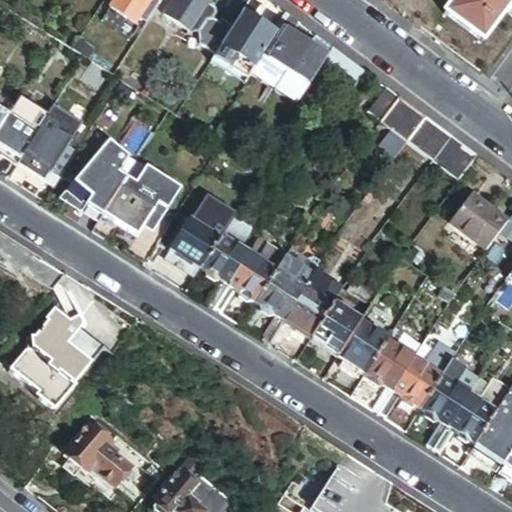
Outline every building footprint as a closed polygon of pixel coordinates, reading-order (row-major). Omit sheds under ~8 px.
[(120,0),(111,15),(134,30),(153,0),(120,0)] [(212,13),(208,10),(213,1),(211,0),(175,0),(162,20),(190,39),(196,38),(203,26),(210,25),(210,24),(213,18),(212,13)] [(233,0),(226,11),(240,21),(253,0),(233,0)] [(511,0),(459,0),(446,19),(482,45),(511,4),(511,0)] [(146,28),(160,6),(152,2),(139,23),(146,28)] [(315,79),(331,53),(315,41),(308,51),(299,45),(292,40),(299,29),(288,20),(273,43),(253,74),(260,79),(269,64),(309,89),(315,79)] [(253,74),(273,43),(254,30),(240,21),(233,32),(214,61),(207,72),(240,93),(253,74)] [(214,61),(233,32),(220,24),(217,28),(210,24),(210,25),(203,26),(196,38),(198,50),(214,61)] [(315,79),(347,103),(364,77),(331,53),(315,79)] [(309,89),(269,64),(260,79),(300,104),(309,89)] [(368,118),(380,127),(399,102),(386,94),(368,118)] [(1,161),(14,169),(19,162),(47,119),(18,100),(6,119),(0,129),(0,154),(4,157),(1,161)] [(407,148),(426,123),(410,111),(399,102),(380,127),(407,148)] [(68,148),(80,129),(52,111),(47,119),(19,162),(31,170),(26,177),(33,182),(35,183),(53,194),(78,155),(68,148)] [(407,148),(432,167),(451,142),(426,123),(407,148)] [(432,167),(459,187),(478,162),(451,142),(432,167)] [(128,162),(108,146),(93,163),(117,178),(128,162)] [(26,177),(31,170),(19,162),(14,169),(26,177)] [(71,216),(79,221),(85,211),(87,207),(76,200),(74,193),(93,163),(58,207),(71,216)] [(101,221),(119,193),(125,183),(117,178),(93,163),(74,193),(76,200),(87,207),(85,211),(101,221)] [(125,183),(134,189),(145,172),(136,166),(125,183)] [(166,216),(180,194),(145,172),(134,189),(125,183),(119,193),(153,215),(157,211),(166,216)] [(193,212),(196,215),(190,225),(218,244),(220,241),(225,233),(217,228),(235,200),(211,184),(193,212)] [(142,234),(153,215),(119,193),(101,221),(113,229),(131,241),(136,243),(142,234)] [(450,231),(485,257),(508,227),(485,210),(473,200),(450,231)] [(151,239),(166,216),(157,211),(153,215),(142,234),(151,239)] [(113,229),(101,221),(93,233),(105,241),(113,229)] [(239,253),(252,233),(233,221),(225,233),(220,241),(239,253)] [(199,275),(218,244),(190,225),(170,257),(187,268),(199,275)] [(146,266),(160,245),(151,239),(142,234),(136,243),(131,241),(125,253),(136,259),(146,266)] [(242,303),(254,310),(285,262),(288,256),(261,239),(248,259),(212,314),(219,319),(233,297),(242,303)] [(206,310),(212,314),(248,259),(239,253),(220,241),(218,244),(199,275),(212,284),(220,289),(206,310)] [(319,270),(291,252),(288,256),(285,262),(306,276),(297,290),(303,294),(315,276),(319,270)] [(268,350),(282,328),(303,294),(297,290),(306,276),(285,262),(254,310),(275,324),(261,345),(264,347),(268,350)] [(296,337),(309,346),(333,309),(321,301),(331,286),(315,276),(303,294),(282,328),(296,337)] [(7,376),(55,414),(106,349),(115,355),(135,324),(104,305),(95,299),(65,279),(53,295),(64,303),(7,376)] [(364,381),(385,347),(387,344),(372,335),(390,306),(377,298),(359,326),(336,363),(342,366),(338,373),(349,380),(353,383),(357,377),(364,381)] [(329,358),(336,363),(359,326),(333,309),(309,346),(329,358)] [(421,351),(394,334),(387,344),(385,347),(412,364),(421,351)] [(412,364),(439,381),(450,365),(452,361),(425,343),(421,351),(412,364)] [(373,411),(379,415),(412,364),(385,347),(364,381),(357,390),(352,398),(373,411)] [(419,413),(439,381),(412,364),(379,415),(386,419),(400,400),(419,413)] [(434,451),(468,399),(478,383),(450,365),(439,381),(419,413),(441,425),(427,446),(434,451)] [(510,394),(493,383),(478,406),(496,417),(501,409),(510,394)] [(511,391),(510,394),(501,409),(511,415),(511,391)] [(454,435),(474,451),(496,417),(478,406),(468,399),(434,451),(440,455),(454,435)] [(501,469),(511,450),(511,415),(501,409),(496,417),(474,451),(469,459),(485,468),(496,476),(501,469)] [(128,470),(113,458),(117,452),(109,445),(115,438),(93,421),(63,459),(75,468),(85,476),(89,471),(113,490),(128,470)] [(393,511),(387,508),(390,487),(304,432),(254,511),(393,511)] [(511,475),(511,450),(501,469),(511,475)] [(167,471),(173,463),(161,453),(154,461),(167,471)] [(206,511),(218,498),(195,480),(201,472),(187,461),(152,504),(161,511),(206,511)] [(73,511),(95,511),(82,501),(73,511)]
